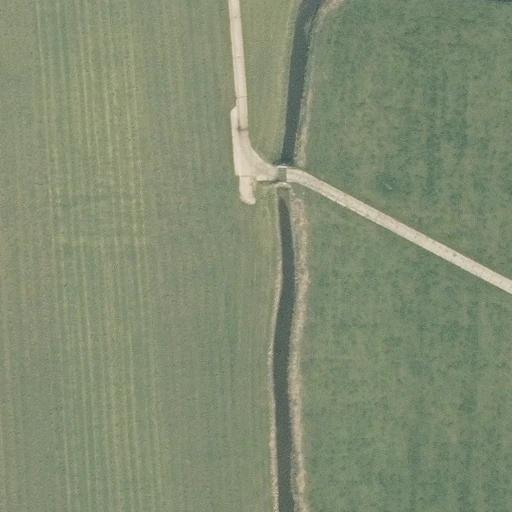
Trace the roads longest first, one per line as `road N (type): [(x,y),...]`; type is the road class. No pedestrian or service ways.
road 1 (track): [(244,162),(311,183),(511,289)]
road 2 (track): [(231,0),(247,203)]
